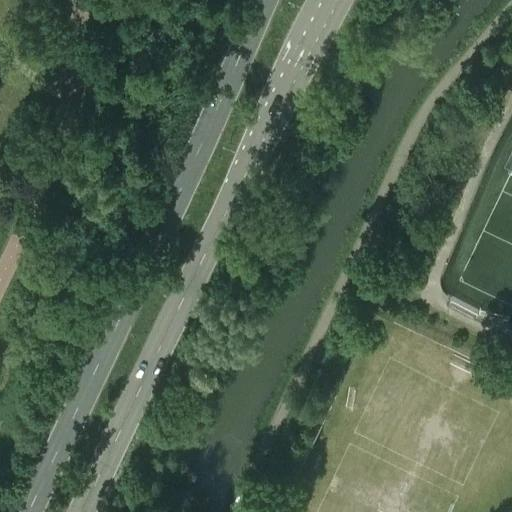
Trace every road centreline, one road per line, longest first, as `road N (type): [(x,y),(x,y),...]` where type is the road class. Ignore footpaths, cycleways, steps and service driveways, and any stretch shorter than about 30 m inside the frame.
road 1 (secondary): [(81,511),(336,0)]
road 2 (secondary): [(264,0),(31,511)]
